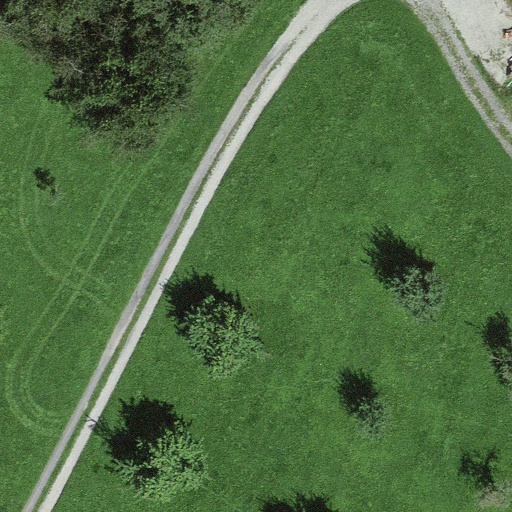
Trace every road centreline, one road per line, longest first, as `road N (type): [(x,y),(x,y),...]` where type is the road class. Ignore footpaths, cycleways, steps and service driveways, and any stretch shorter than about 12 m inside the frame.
road 1 (unclassified): [(39,511),(234,142),(341,0)]
road 2 (track): [(511,135),(428,0)]
